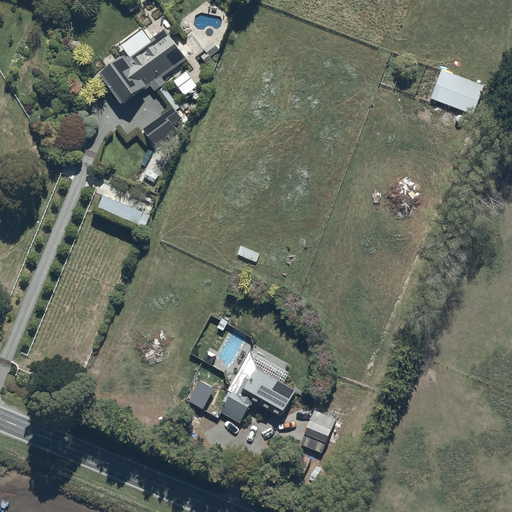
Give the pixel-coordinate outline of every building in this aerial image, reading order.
[(127,50),(100,71),(122,101),(143,85),(145,87),(186,57),(164,27),(129,53),(127,50)] [(206,52),(201,56),(207,63),(213,58),(211,55),(220,48),(214,40),(203,49),(206,52)] [(484,85),(440,67),(429,97),(473,114),(484,85)] [(173,106),(144,129),(157,148),(179,133),(172,123),(181,117),(173,106)] [(138,112),(122,124),(127,131),(143,119),(138,112)] [(151,214),(104,193),(97,210),(145,229),(151,214)] [(235,259),(254,267),(260,253),(240,245),(235,259)] [(221,410),(240,421),(252,401),(281,417),(297,389),(280,380),(285,372),(251,354),(241,373),(244,375),(236,391),(232,390),(221,410)] [(210,386),(201,381),(191,397),(201,403),(210,386)] [(315,409),(300,443),(322,452),(337,418),(315,409)] [(295,473),(302,476),(311,458),(304,455),(295,473)]
